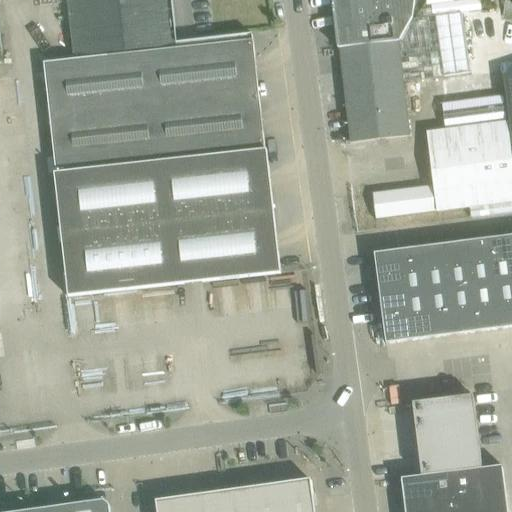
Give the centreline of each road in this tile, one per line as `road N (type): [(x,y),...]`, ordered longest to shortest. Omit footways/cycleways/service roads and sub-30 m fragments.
road 1 (unclassified): [(352,416),(296,0)]
road 2 (unclassified): [(0,460),(352,416)]
